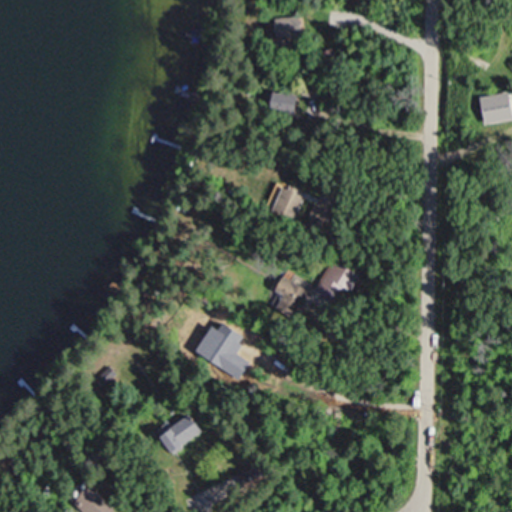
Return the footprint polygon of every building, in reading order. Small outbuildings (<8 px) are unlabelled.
[(290,43),(306,27),(292,13),(276,30),(290,43)] [(321,85),(304,84),(304,97),(321,98),(321,85)] [(273,114),(288,125),(300,108),(285,98),(273,114)] [(270,209),(298,219),(307,196),(278,185),(270,209)] [(360,271),(333,258),(319,289),(345,302),(360,271)] [(281,300),(302,311),(312,292),(291,281),(281,300)] [(88,511),(89,511),(120,511),(104,495),(88,511)]
